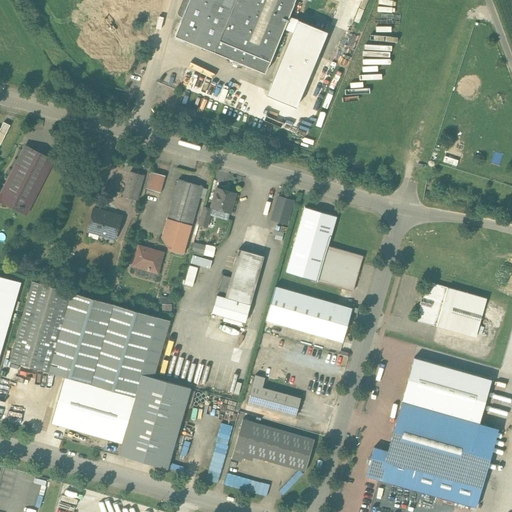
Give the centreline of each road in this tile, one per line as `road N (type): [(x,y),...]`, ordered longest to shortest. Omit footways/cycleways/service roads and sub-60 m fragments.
road 1 (residential): [(402,209),(0,97)]
road 2 (residential): [(314,511),(402,209)]
road 3 (residential): [(231,511),(0,442)]
